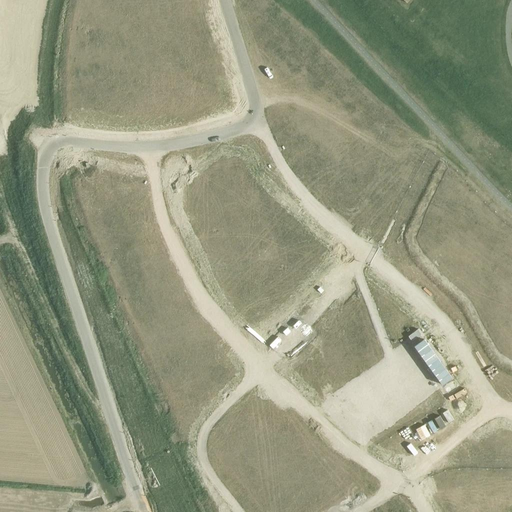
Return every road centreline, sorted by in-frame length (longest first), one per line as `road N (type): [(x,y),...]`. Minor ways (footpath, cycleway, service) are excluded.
road 1 (residential): [(260,121),(283,171),(423,299),(486,390),(511,410)]
road 2 (unclassified): [(144,511),(46,208),(42,172),(51,144)]
road 3 (residential): [(151,148),(166,234),(186,278),(260,369)]
road 4 (residential): [(260,369),(350,453),(404,484),(426,511)]
road 5 (residential): [(260,369),(200,441),(206,468),(238,511)]
road 6 (unclassified): [(260,121),(224,0)]
